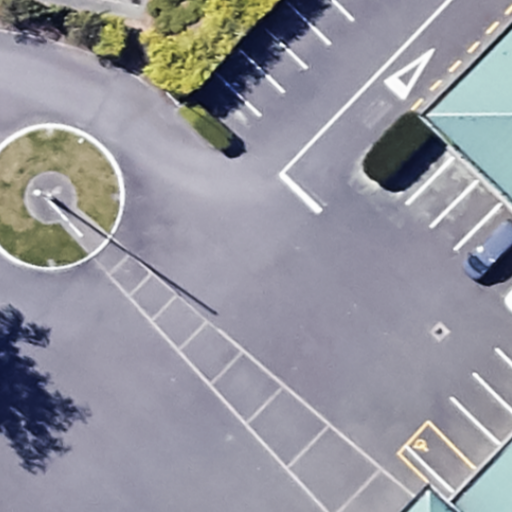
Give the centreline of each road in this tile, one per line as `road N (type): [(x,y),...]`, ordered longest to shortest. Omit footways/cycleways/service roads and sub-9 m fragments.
road 1 (unclassified): [(446,0),(327,121),(263,173),(199,203),(158,209)]
road 2 (unclassified): [(0,93),(55,81),(91,89),(122,109),(145,137),(158,172),(158,209)]
road 3 (unclassified): [(158,209),(135,260),(89,294),(33,301),(0,290)]
